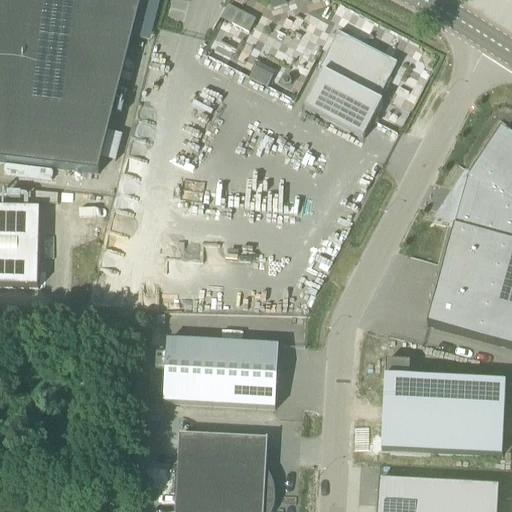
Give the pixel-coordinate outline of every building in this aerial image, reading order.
[(0,0),(0,164),(98,176),(143,0),(0,0)] [(235,16),(233,10),(227,7),(219,21),(229,26),(235,16)] [(304,111),(363,142),(382,104),(378,102),(397,66),(363,49),(361,52),(340,41),(332,56),(328,54),(318,73),(322,76),(304,111)] [(254,69),(251,83),(268,87),(271,73),(254,69)] [(511,138),(501,131),(466,185),(467,185),(455,230),(454,230),(427,328),(507,350),(511,331),(511,138)] [(2,196),(3,210),(27,208),(26,194),(2,196)] [(0,289),(38,291),(40,212),(0,210),(0,289)] [(167,344),(164,406),(275,413),(279,350),(167,344)] [(410,365),(385,364),(380,455),(502,461),(506,387),(409,382),(410,365)] [(179,438),(176,495),(264,499),(265,499),(268,441),(266,441),(266,442),(179,438)] [(497,511),(499,490),(379,483),(377,511),(497,511)] [(275,499),(265,499),(264,499),(176,495),(175,511),(272,511),(273,511),(274,505),(275,499)]
